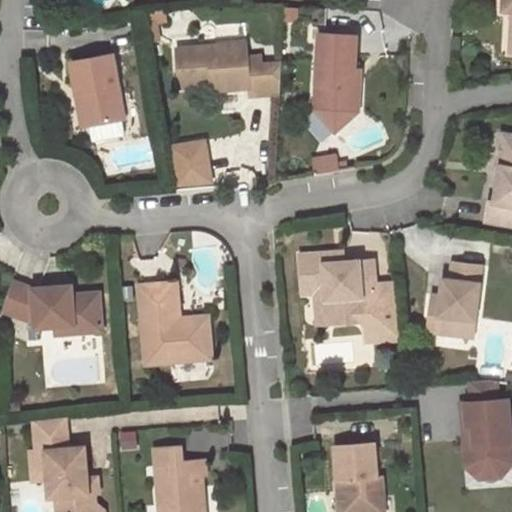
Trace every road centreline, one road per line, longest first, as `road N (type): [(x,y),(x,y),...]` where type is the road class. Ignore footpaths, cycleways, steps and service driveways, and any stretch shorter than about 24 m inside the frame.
road 1 (residential): [(10,0),(17,129),(47,205),(104,221),(245,212)]
road 2 (residential): [(270,511),(245,212)]
road 3 (residential): [(245,212),(405,185),(426,158),(437,108)]
road 4 (unknown): [(261,411),(451,395)]
